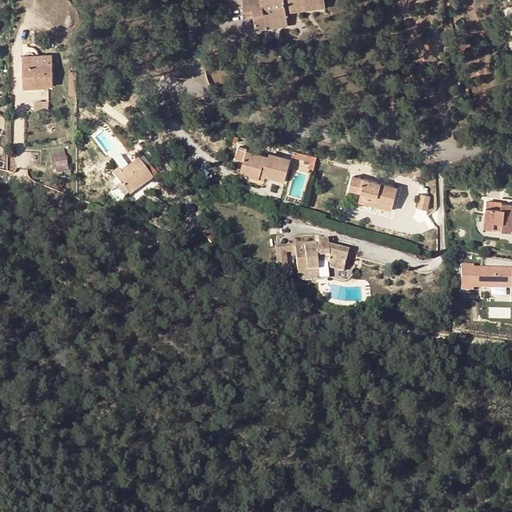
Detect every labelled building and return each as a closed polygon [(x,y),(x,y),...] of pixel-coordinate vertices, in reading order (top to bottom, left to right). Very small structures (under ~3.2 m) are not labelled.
[(254,15),(256,30),(266,29),(265,20),(287,16),(287,13),(286,7),(325,2),(324,0),(244,0),(246,16),(254,15)] [(326,8),(325,2),(286,7),(287,13),(326,8)] [(289,26),(287,16),(265,20),(266,29),(289,26)] [(52,64),(24,65),(24,85),(45,84),(45,86),(53,85),(52,64)] [(241,173),(260,178),(261,174),(266,176),(285,181),(290,160),(269,154),(268,157),(246,151),(247,148),(240,146),(237,159),(244,161),(241,173)] [(305,154),(304,159),(312,160),(311,164),(315,165),(317,157),(305,154)] [(52,159),(53,164),(55,164),(68,161),(67,156),(52,159)] [(139,158),(133,163),(134,164),(123,173),(122,172),(119,168),(113,173),(121,184),(118,186),(125,196),(128,193),(129,194),(153,176),(139,158)] [(68,161),(55,164),(57,172),(70,169),(68,161)] [(353,176),(350,189),(361,192),(359,201),(392,209),(398,188),(353,176)] [(421,195),(419,208),(427,209),(430,197),(421,195)] [(487,207),(486,227),(494,228),(495,222),(503,223),(503,228),(503,231),(511,232),(511,226),(511,204),(502,203),(502,209),(487,207)] [(319,245),(290,247),(291,252),(296,252),(296,256),(298,271),(307,270),(318,269),(318,261),(330,260),(330,267),(343,270),(348,250),(334,246),(333,239),(327,240),(327,238),(318,238),(319,241),(319,245)] [(275,249),(277,269),(287,268),(286,253),(285,248),(275,249)] [(471,265),(460,265),(460,289),(471,289),(471,287),(510,287),(510,271),(507,267),(471,267),(471,265)]
